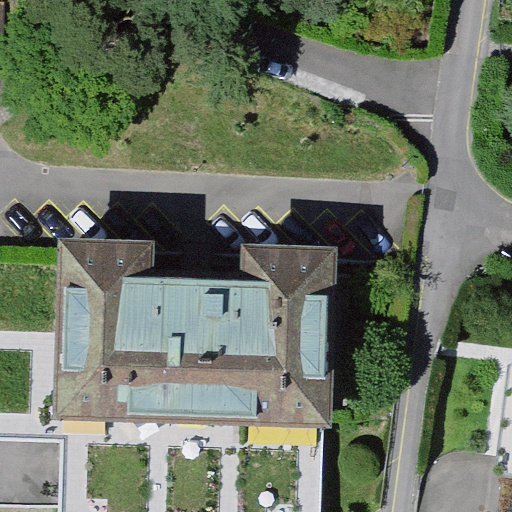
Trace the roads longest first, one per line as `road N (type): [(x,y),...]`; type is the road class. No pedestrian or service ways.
road 1 (residential): [(400,511),(445,208)]
road 2 (residential): [(471,0),(445,208)]
